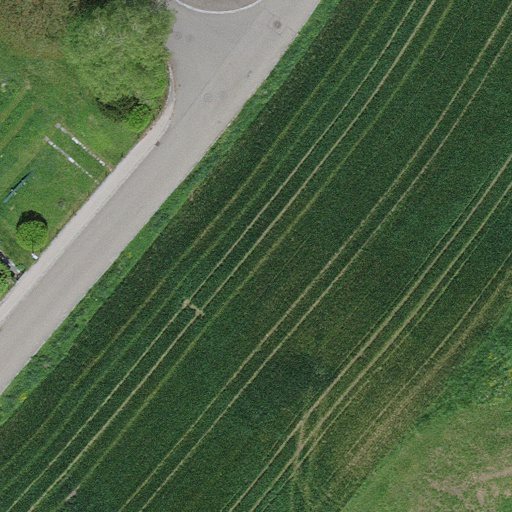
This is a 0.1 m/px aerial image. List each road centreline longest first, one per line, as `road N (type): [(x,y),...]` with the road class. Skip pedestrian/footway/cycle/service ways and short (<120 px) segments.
road 1 (residential): [(0,356),(237,78)]
road 2 (residential): [(142,0),(237,78)]
